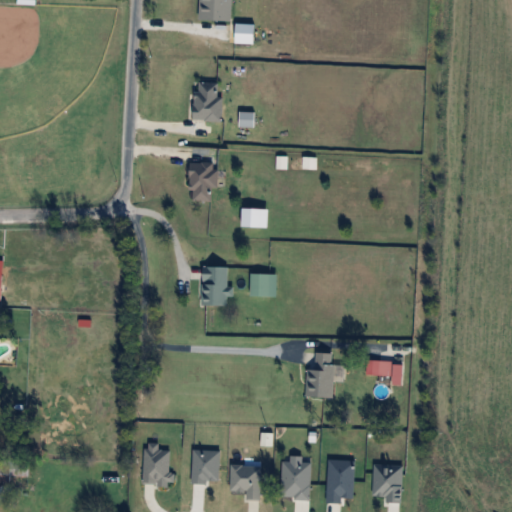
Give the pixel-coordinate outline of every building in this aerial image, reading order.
[(224,96),(219,96),(219,82),(197,81),(196,120),(223,121),(224,96)] [(255,127),(255,112),(241,112),(241,127),(255,127)] [(219,188),(219,163),(192,163),(192,201),(214,201),(214,188),(219,188)] [(230,305),(230,288),(229,288),(229,266),(204,266),(204,305),(230,305)] [(279,295),(279,273),(252,273),(252,295),(279,295)] [(309,369),(307,396),(334,397),(335,380),(346,381),(347,365),(334,364),(334,352),(317,352),(316,369),(309,369)] [(403,361),(368,361),(368,377),(393,377),(393,384),(403,384),(403,361)] [(0,473),(30,474),(30,458),(0,457),(0,473)]
